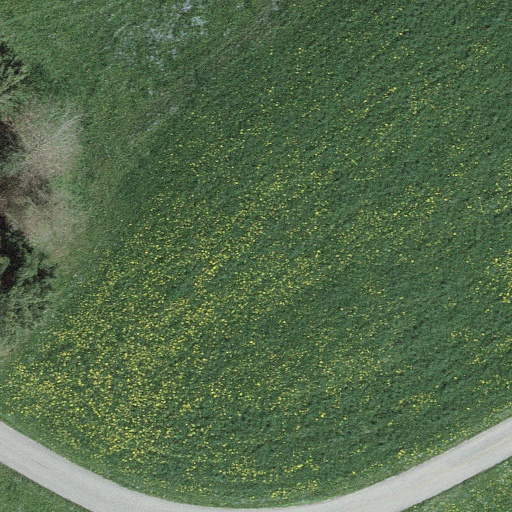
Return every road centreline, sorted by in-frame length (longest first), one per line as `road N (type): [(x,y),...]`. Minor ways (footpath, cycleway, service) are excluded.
road 1 (track): [(0,434),(48,465),(181,511)]
road 2 (track): [(349,511),(511,435)]
